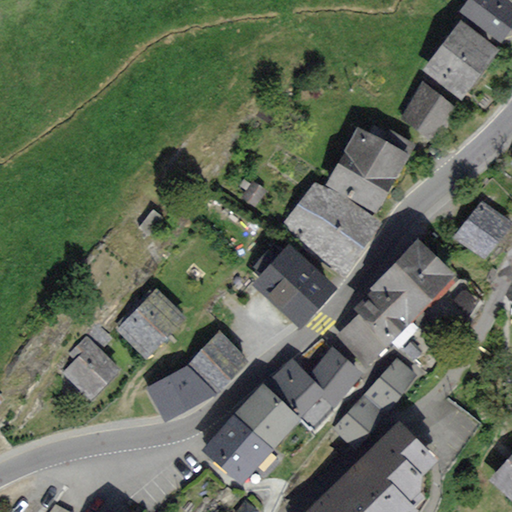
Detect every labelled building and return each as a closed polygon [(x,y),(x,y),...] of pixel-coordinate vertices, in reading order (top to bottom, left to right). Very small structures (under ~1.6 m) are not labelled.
[(511,6),(503,0),(472,0),(465,9),(500,38),(511,22),(511,6)] [(464,24),(430,69),(463,94),(497,50),(464,24)] [(425,86),(403,117),(429,135),(450,104),(425,86)] [(359,130),(330,184),(379,211),(414,145),(391,133),(385,144),(359,130)] [(319,186),(293,224),(347,262),(373,224),(319,186)] [(482,204),(460,237),(487,256),(509,223),(482,204)] [(377,293),(361,309),(363,311),(341,333),(369,361),(391,339),(453,276),(419,243),(373,290),(377,293)] [(290,249),(259,283),(301,321),(332,287),(290,249)] [(159,294),(123,329),(146,353),(182,318),(159,294)] [(195,359),(221,386),(245,362),(219,335),(195,359)] [(80,359),(67,372),(91,397),(118,370),(87,339),(73,352),(80,359)] [(333,352),(316,372),(333,403),(359,373),(333,352)] [(394,355),(364,389),(388,411),(419,376),(394,355)] [(331,405),(292,360),(274,376),(313,421),(331,405)] [(192,367),(153,390),(168,416),(207,393),(192,367)] [(299,418),(263,385),(238,413),(274,446),(299,418)] [(364,389),(333,425),(357,446),(388,411),(364,389)] [(234,419),(208,450),(243,480),(269,450),(234,419)] [(431,458),(400,426),(312,511),(411,511),(416,508),(406,497),(422,482),(415,475),(431,458)] [(511,462),(495,480),(511,495),(511,462)]
